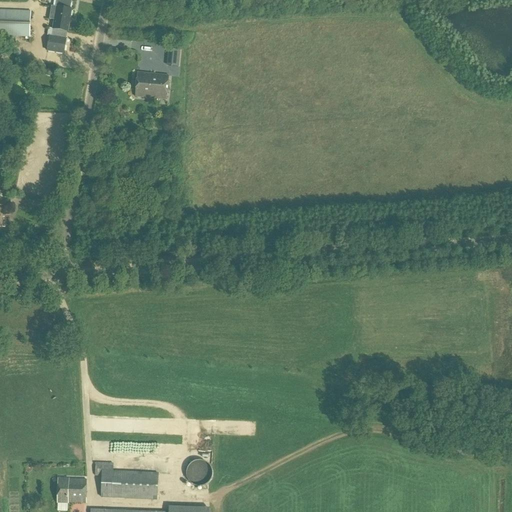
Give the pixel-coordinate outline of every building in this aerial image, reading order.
[(57,0),(56,7),(52,6),(49,20),(53,20),(52,29),(54,29),(52,37),(50,36),(47,51),(64,53),(67,39),(66,39),(68,31),(72,10),(70,10),(72,1),(66,0),(57,0)] [(0,36),(30,38),(31,12),(0,10),(0,36)] [(167,100),(169,76),(138,72),(135,97),(167,100)] [(72,73),(70,85),(83,88),(85,76),(72,73)] [(159,130),(160,121),(149,119),(148,129),(159,130)] [(251,440),(252,426),(223,425),(222,440),(251,440)] [(208,455),(210,466),(217,464),(215,454),(208,455)] [(199,486),(202,486),(204,485),(206,484),(208,483),(209,481),(210,479),(211,477),(212,475),(212,473),(211,470),(210,468),(209,466),(208,465),(206,463),(204,462),(202,461),(200,461),(197,461),(195,461),(193,462),(191,464),(189,465),(188,467),(187,469),(186,471),(186,474),(186,476),(187,478),(188,480),(189,482),(191,484),(193,485),(195,486),(197,486),(199,486)] [(157,500),(158,474),(112,472),(112,464),(94,464),(94,476),(102,476),(101,498),(157,500)] [(86,503),(87,480),(70,480),(70,478),(59,478),(58,503),(86,503)] [(23,494),(24,484),(15,483),(14,494),(23,494)]
